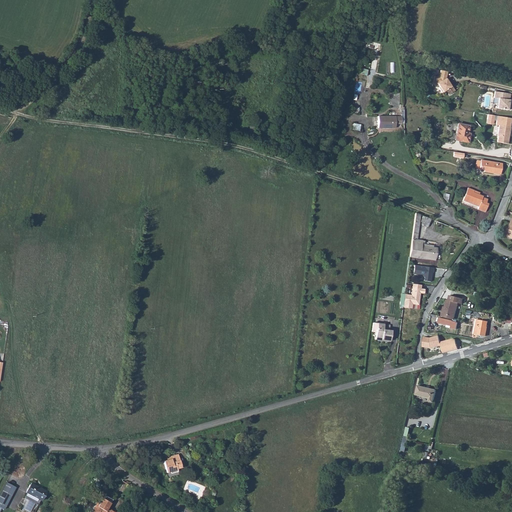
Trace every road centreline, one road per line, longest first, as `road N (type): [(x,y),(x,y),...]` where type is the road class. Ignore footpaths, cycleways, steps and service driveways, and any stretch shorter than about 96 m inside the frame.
road 1 (track): [(0,108),(228,144),(433,214)]
road 2 (unclassified): [(418,366),(100,449)]
road 3 (residential): [(418,366),(427,314),(474,236)]
road 4 (track): [(16,113),(73,50),(91,0)]
